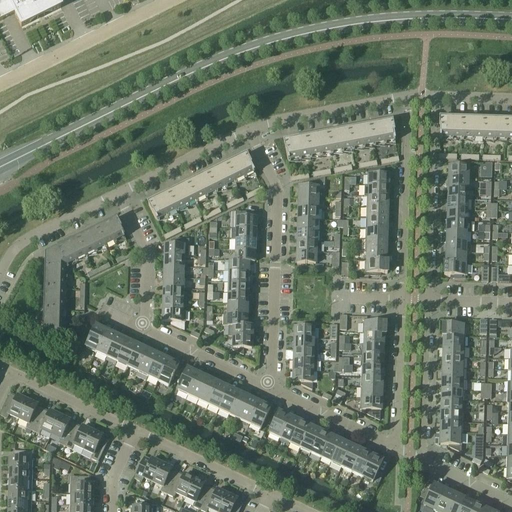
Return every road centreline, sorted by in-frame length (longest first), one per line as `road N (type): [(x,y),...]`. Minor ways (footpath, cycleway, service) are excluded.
road 1 (secondary): [(0,167),(270,42),(383,21),(511,21)]
road 2 (residential): [(270,388),(142,328),(146,254),(115,193)]
road 3 (residential): [(270,388),(276,191),(249,128)]
road 4 (residential): [(427,300),(434,96)]
road 5 (residential): [(407,97),(402,299)]
road 6 (unclassified): [(171,0),(0,84)]
road 7 (residential): [(0,394),(11,372),(134,431)]
road 8 (residential): [(249,128),(407,97)]
road 9 (residential): [(421,460),(427,300)]
road 10 (residential): [(134,431),(269,495)]
road 11 (residential): [(402,299),(396,448)]
road 12 (residential): [(115,193),(249,128)]
road 13 (residential): [(0,272),(26,237),(115,193)]
road 14 (residential): [(396,448),(270,388)]
